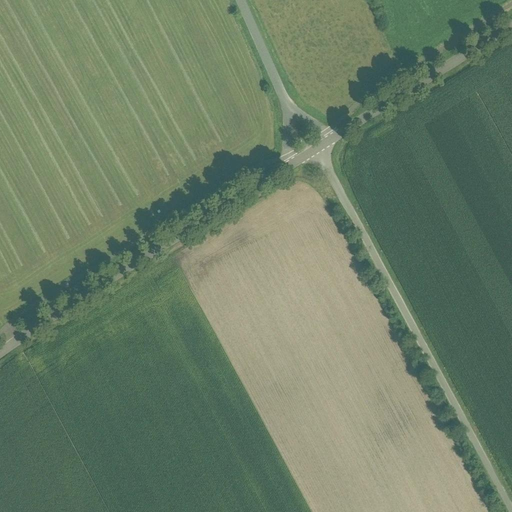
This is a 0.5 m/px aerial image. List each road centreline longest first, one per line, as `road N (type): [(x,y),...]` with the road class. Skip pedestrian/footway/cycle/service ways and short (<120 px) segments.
road 1 (unclassified): [(510,511),(316,148)]
road 2 (tertiary): [(0,354),(287,166)]
road 3 (tertiary): [(337,136),(511,25)]
